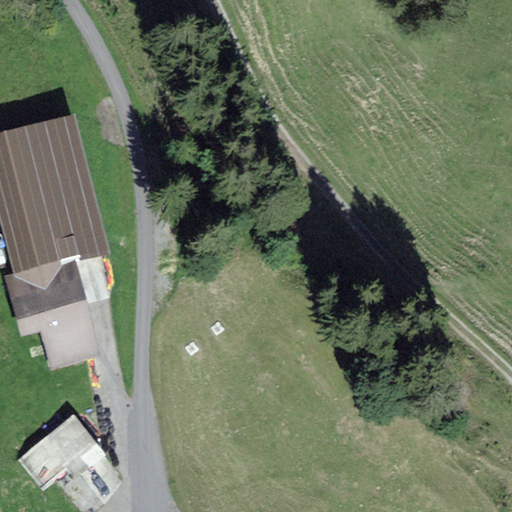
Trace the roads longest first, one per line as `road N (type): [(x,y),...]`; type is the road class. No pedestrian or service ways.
road 1 (unclassified): [(157,511),(142,424),(143,171),(116,83),(67,0)]
road 2 (track): [(511,380),(308,166),(214,0)]
